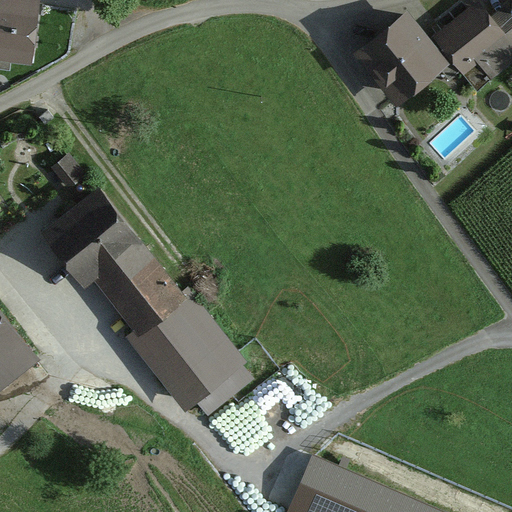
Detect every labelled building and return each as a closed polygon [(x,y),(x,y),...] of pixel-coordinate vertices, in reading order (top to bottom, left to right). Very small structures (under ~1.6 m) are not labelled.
[(0,0),(0,52),(34,55),(37,0),(0,0)] [(425,48),(392,11),(344,54),(385,99),(437,52),(457,73),(467,64),(484,82),(511,57),(511,23),(501,11),(486,25),(470,7),(425,48)] [(72,149),(54,163),(71,184),(89,169),(72,149)] [(113,187),(49,235),(88,286),(104,275),(203,404),(252,367),(113,187)] [(0,391),(40,360),(0,309),(0,391)] [(446,511),(312,454),(287,511),(446,511)]
